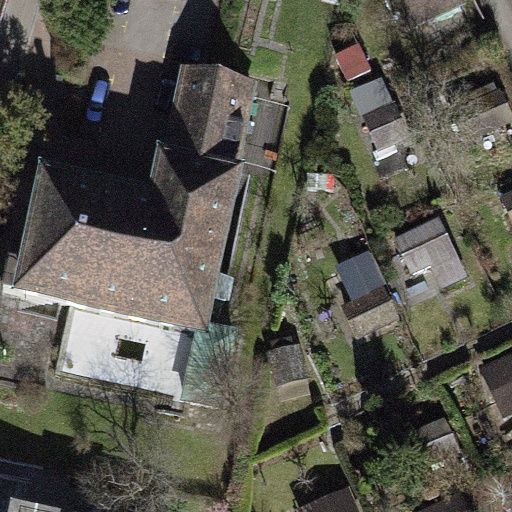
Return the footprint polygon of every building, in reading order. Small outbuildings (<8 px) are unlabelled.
[(410,0),(417,25),(470,9),(467,0),(410,0)] [(157,210),(45,187),(32,252),(10,247),(1,292),(200,334),(252,87),(185,73),(157,210)] [(393,77),(357,90),(381,157),(417,144),(393,77)] [(506,243),(511,239),(511,195),(489,206),(506,243)] [(396,241),(424,300),(474,277),(447,218),(396,241)] [(380,256),(346,266),(363,328),(398,319),(380,256)] [(511,365),(495,376),(511,403),(511,365)] [(0,511),(13,511),(14,511),(21,478),(0,474),(0,511)]
